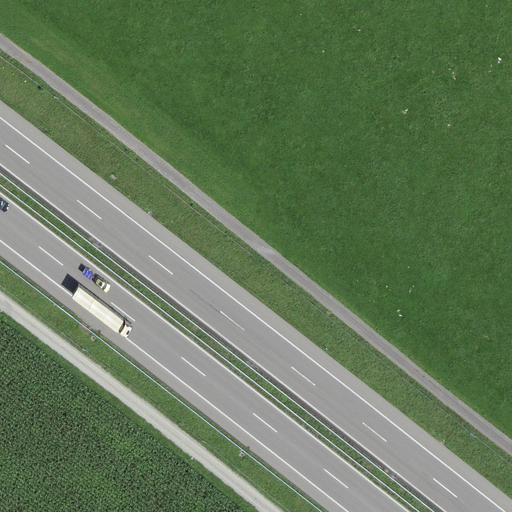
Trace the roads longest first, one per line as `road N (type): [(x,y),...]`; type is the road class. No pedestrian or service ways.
road 1 (track): [(511,448),(0,39)]
road 2 (motorway): [(476,511),(0,139)]
road 3 (motorway): [(0,218),(377,511)]
road 4 (track): [(196,511),(0,354)]
